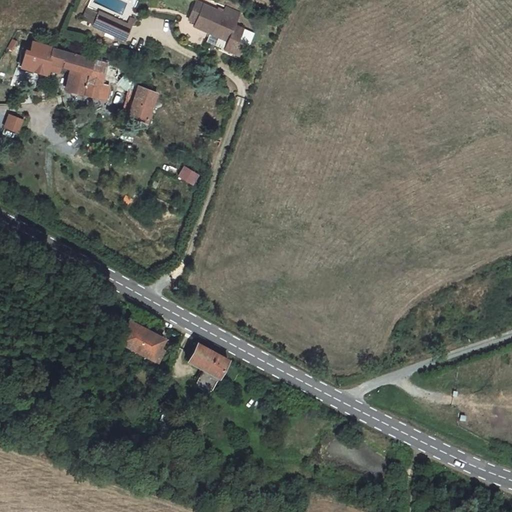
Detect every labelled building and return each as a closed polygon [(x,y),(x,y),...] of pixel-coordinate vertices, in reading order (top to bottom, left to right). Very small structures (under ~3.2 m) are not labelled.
[(223,13),(197,2),(189,19),(196,23),(194,26),(210,33),(227,41),(224,49),(239,55),(244,44),(239,41),(244,29),(235,25),(241,13),(226,7),(223,13)] [(127,24),(99,11),(98,13),(87,8),(82,19),(93,24),(92,26),(121,40),(127,25),(131,27),(134,20),(130,17),(127,24)] [(121,40),(125,41),(131,27),(127,25),(121,40)] [(254,34),(244,29),(239,41),(244,44),(249,45),(254,34)] [(210,33),(206,41),(224,49),(227,41),(210,33)] [(12,39),(8,48),(13,51),(17,42),(12,39)] [(53,48),(33,42),(30,52),(26,63),(45,69),(47,69),(50,63),(73,69),(67,90),(75,92),(84,94),(89,73),(93,60),(53,48)] [(30,52),(25,51),(21,66),(43,73),(45,69),(26,63),(30,52)] [(101,77),(89,73),(84,94),(103,99),(105,92),(98,90),(101,77)] [(157,93),(137,85),(135,92),(132,100),(127,98),(122,112),(127,114),(127,115),(144,121),(142,123),(148,125),(153,112),(150,111),(157,93)] [(23,120),(9,115),(5,126),(19,132),(23,120)] [(191,184),(197,175),(185,167),(179,176),(191,184)] [(147,320),(135,314),(134,316),(146,323),(147,320)] [(165,339),(129,320),(117,341),(153,360),(160,347),(165,339)] [(227,359),(196,342),(187,360),(202,369),(195,382),(211,390),(227,359)] [(164,349),(160,347),(153,360),(157,363),(164,349)] [(172,427),(175,419),(163,415),(160,423),(172,427)]
